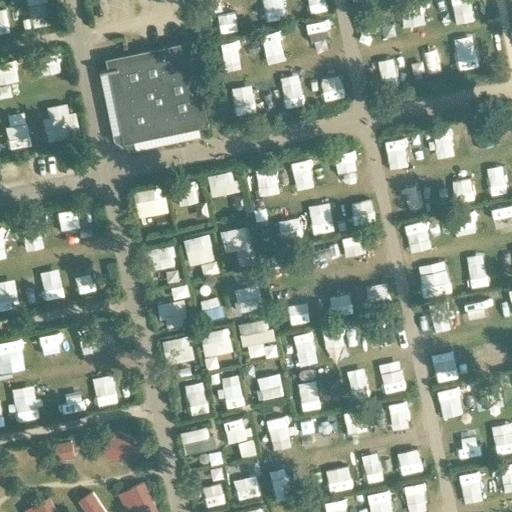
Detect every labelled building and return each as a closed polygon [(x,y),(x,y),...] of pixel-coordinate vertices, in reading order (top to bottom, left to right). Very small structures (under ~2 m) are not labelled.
[(23,8),(24,24),(48,22),(46,0),(28,0),(29,7),(23,8)] [(265,0),(268,16),(281,14),(279,0),(265,0)] [(437,0),(442,24),(461,20),(456,0),(437,0)] [(0,6),(0,31),(9,30),(6,6),(0,6)] [(117,148),(210,131),(192,38),(100,55),(117,148)] [(468,63),(483,60),(480,45),(466,47),(468,63)] [(426,74),(446,71),(442,50),(422,53),(426,74)] [(36,77),(47,76),(48,86),(67,85),(65,58),(60,58),(60,52),(34,53),(36,77)] [(15,57),(0,58),(0,81),(18,79),(15,57)] [(322,76),(326,98),(346,94),(342,73),(322,76)] [(0,95),(12,93),(10,81),(0,82),(0,95)] [(67,100),(43,103),(48,138),(78,134),(75,109),(68,110),(67,100)] [(478,141),(498,140),(497,122),(477,124),(478,141)] [(26,124),(4,127),(6,147),(29,144),(26,124)] [(333,149),(336,180),(356,178),(353,147),(333,149)] [(208,171),(213,194),(239,189),(235,166),(208,171)] [(486,190),(504,188),(502,169),(484,171),(486,190)] [(453,199),(476,196),(473,175),(450,178),(453,199)] [(177,183),(182,203),(200,198),(195,178),(177,183)] [(164,184),(135,188),(138,215),(167,211),(164,184)] [(355,220),(377,215),(371,193),(350,199),(355,220)] [(185,220),(209,214),(205,198),(181,205),(185,220)] [(497,223),(511,220),(511,198),(493,202),(497,223)] [(448,215),(456,238),(474,232),(467,210),(448,215)] [(328,211),(305,213),(307,230),(329,227),(328,211)] [(222,226),(225,248),(253,244),(250,223),(222,226)] [(191,262),(217,256),(210,229),(185,235),(191,262)] [(311,245),(315,262),(331,258),(328,241),(311,245)] [(146,246),(149,267),(177,263),(174,243),(146,246)] [(218,257),(201,261),(204,273),(221,269),(218,257)] [(95,265),(72,269),(75,291),(98,288),(95,265)] [(39,278),(40,297),(61,296),(60,277),(39,278)] [(171,284),(174,296),(191,292),(188,280),(171,284)] [(321,284),(322,313),(345,312),(344,282),(321,284)] [(261,306),(259,283),(235,285),(237,308),(261,306)] [(302,292),(284,293),(286,320),(304,319),(302,292)] [(469,296),(472,314),(489,310),(485,293),(469,296)] [(204,298),(207,315),(221,312),(218,295),(204,298)] [(160,301),(166,326),(189,320),(182,296),(160,301)] [(244,344),(274,339),(270,315),(240,320),(244,344)] [(202,329),(206,353),(234,348),(230,325),(202,329)] [(166,359),(193,357),(191,334),(165,335),(166,359)] [(225,394),(227,405),(245,402),(239,365),(228,367),(231,381),(218,383),(220,395),(225,394)] [(261,397),(285,392),(281,372),(257,376),(261,397)] [(183,376),(189,412),(207,409),(201,373),(183,376)] [(57,407),(74,406),(73,388),(56,389),(57,407)] [(380,423),(398,421),(396,400),(378,402),(380,423)] [(225,418),(230,440),(238,438),(242,454),(257,450),(251,424),(244,426),(242,414),(225,418)] [(181,428),(185,451),(215,447),(212,423),(181,428)] [(119,459),(124,449),(138,457),(147,442),(117,425),(103,450),(119,459)] [(43,461),(77,453),(73,436),(39,443),(43,461)] [(401,471),(422,467),(418,446),(397,451),(401,471)] [(0,451),(0,471),(14,466),(7,449),(0,451)] [(238,497),(261,492),(256,473),(234,478),(238,497)] [(144,477),(118,490),(127,506),(135,501),(141,511),(150,511),(160,507),(144,477)] [(206,503),(225,499),(222,480),(203,484),(206,503)] [(88,511),(109,511),(93,487),(79,496),(88,511)] [(59,511),(49,492),(22,506),(25,511),(59,511)]
